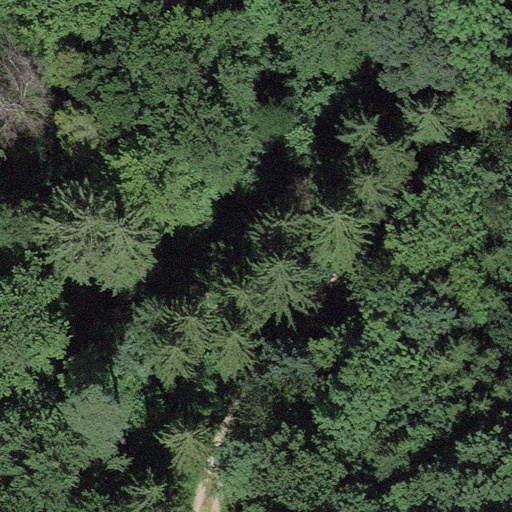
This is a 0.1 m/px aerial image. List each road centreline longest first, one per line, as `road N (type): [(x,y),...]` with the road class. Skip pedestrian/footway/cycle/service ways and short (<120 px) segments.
road 1 (track): [(0,481),(27,428),(202,244),(333,148),(511,46)]
road 2 (track): [(511,119),(340,286),(230,432),(205,511)]
